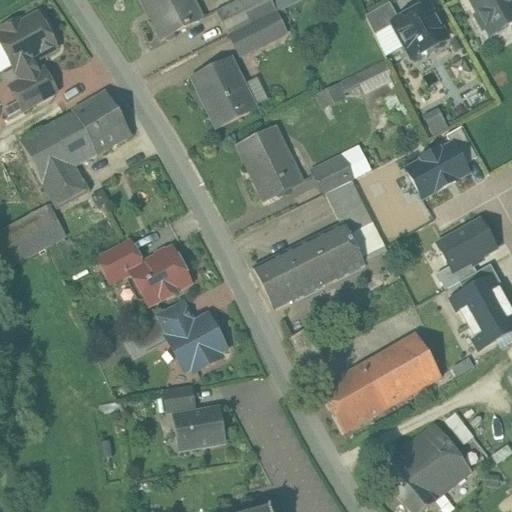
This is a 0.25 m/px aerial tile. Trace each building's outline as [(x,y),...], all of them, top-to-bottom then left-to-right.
[(139,0),(161,42),(202,22),(191,0),(139,0)] [(244,0),(239,3),(250,27),(277,15),(269,0),(244,0)] [(507,0),(468,0),(478,18),(474,19),(482,33),(485,31),(488,36),(503,27),(505,31),(511,26),(511,7),(511,5),(507,0)] [(239,3),(215,14),(228,39),(232,37),(250,27),(239,3)] [(389,6),(365,19),(374,38),(393,28),(392,27),(399,23),(389,6)] [(399,23),(392,27),(393,28),(411,62),(421,57),(426,58),(435,53),(437,48),(446,43),(427,8),(399,23)] [(277,15),(250,27),(232,37),(242,57),(263,47),(260,41),(283,29),(277,15)] [(37,20),(19,30),(16,26),(4,32),(7,36),(0,40),(0,43),(15,71),(17,69),(25,83),(39,76),(31,62),(54,50),(37,20)] [(230,63),(192,81),(217,131),(254,113),(253,110),(266,103),(256,81),(242,88),(230,63)] [(386,63),(357,77),(361,86),(390,72),(386,63)] [(25,83),(11,91),(23,112),(54,95),(43,73),(25,83)] [(105,94),(72,114),(72,115),(96,157),(97,158),(131,138),(105,94)] [(426,117),(433,136),(449,130),(442,111),(426,117)] [(40,132),(19,144),(52,206),(69,237),(113,214),(98,187),(87,193),(74,170),(96,157),(72,115),(40,132)] [(33,121),(13,132),(19,144),(40,132),(33,121)] [(467,167),(480,160),(464,131),(451,138),(467,167)] [(274,132),(238,149),(264,203),(300,186),(274,132)] [(454,183),(468,176),(452,147),(405,172),(421,201),(435,193),(436,195),(455,185),(454,183)] [(361,156),(341,165),(351,184),(370,173),(361,156)] [(340,162),(314,175),(325,196),(351,184),(341,165),(340,162)] [(112,185),(124,207),(133,202),(121,180),(112,185)] [(112,185),(110,181),(98,187),(113,214),(124,208),(124,207),(112,185)] [(351,184),(325,196),(340,227),(343,226),(366,214),(351,184)] [(0,274),(69,237),(52,206),(0,233),(0,274)] [(366,214),(343,226),(357,253),(380,241),(366,214)] [(435,247),(452,278),(497,254),(480,223),(435,247)] [(340,227),(252,271),(274,313),(364,268),(357,253),(343,226),(340,227)] [(129,244),(97,262),(111,287),(130,277),(129,275),(142,268),(129,244)] [(142,268),(129,275),(130,277),(147,308),(160,302),(162,304),(176,296),(175,294),(190,286),(172,252),(142,268)] [(506,307),(492,282),(454,303),(468,328),(506,307)] [(183,306),(157,320),(158,321),(169,341),(194,327),(183,306)] [(511,335),(511,318),(506,307),(468,328),(481,352),(511,335)] [(169,341),(167,342),(180,366),(191,369),(197,366),(200,372),(215,364),(211,358),(225,351),(208,320),(194,327),(169,341)] [(150,351),(167,342),(169,341),(158,321),(140,331),(150,351)] [(316,327),(289,341),(309,377),(336,362),(316,327)] [(415,337),(358,370),(383,414),(441,381),(440,380),(415,337)] [(358,370),(318,392),(343,437),(383,414),(358,370)] [(191,392),(164,396),(167,416),(194,411),(191,392)] [(217,413),(174,420),(180,453),(223,446),(217,413)] [(468,474),(434,431),(397,459),(432,502),(468,474)] [(397,459),(392,453),(372,469),(407,511),(426,511),(435,505),(432,502),(397,459)]
